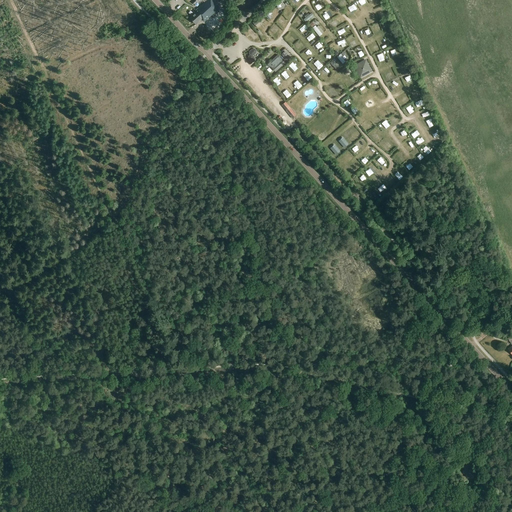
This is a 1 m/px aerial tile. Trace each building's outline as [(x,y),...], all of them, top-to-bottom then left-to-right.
[(219,8),(212,0),(202,0),(204,2),(195,11),(196,12),(190,18),(196,24),(202,19),(205,21),(219,8)] [(353,13),(358,10),(354,4),(349,8),(353,13)] [(284,10),(282,12),(287,19),(290,17),(284,10)] [(279,17),(276,21),(281,26),(285,22),(279,17)] [(312,28),(316,25),(312,19),(308,22),(312,28)] [(214,20),(209,24),(214,30),(219,26),(214,20)] [(298,28),(301,33),(307,29),(304,24),(298,28)] [(273,27),(269,31),(273,36),(278,32),(273,27)] [(246,30),(243,33),(249,38),(252,36),(246,30)] [(281,55),(287,60),(290,57),(285,51),(281,55)] [(278,55),(268,64),(270,67),(271,66),(276,72),(285,63),(278,55)] [(294,58),(290,62),(295,68),(299,65),(294,58)] [(314,59),(308,64),(312,69),(318,64),(314,59)] [(360,78),(372,71),(366,59),(354,66),(360,78)] [(322,72),(318,75),(323,81),(327,78),(322,72)] [(339,87),(338,88),(340,91),(344,88),(337,81),(335,83),(339,87)] [(361,95),(365,92),(361,86),(357,89),(361,95)] [(331,87),(326,91),(332,97),(336,93),(331,87)] [(383,91),(377,95),(380,99),(386,95),(383,91)] [(308,114),(317,104),(312,100),(303,110),(308,114)] [(282,105),(292,118),(296,115),(286,102),(282,105)] [(392,114),(396,110),(391,105),(387,108),(392,114)] [(380,124),(384,130),(388,127),(384,121),(380,124)] [(407,133),(402,137),(405,141),(410,137),(407,133)] [(345,146),(348,144),(342,136),(339,139),(345,146)] [(389,149),(394,143),(389,141),(385,147),(389,149)] [(330,147),(336,155),(341,151),(334,144),(330,147)] [(387,160),(384,156),(383,157),(381,155),(377,157),(382,163),(387,160)] [(470,464),(463,466),(466,477),(473,475),(470,464)]
